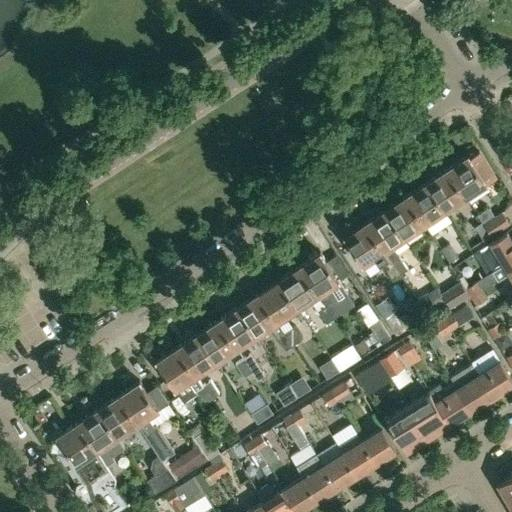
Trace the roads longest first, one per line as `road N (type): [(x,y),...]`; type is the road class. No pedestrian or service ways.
road 1 (residential): [(0,395),(465,89)]
road 2 (tertiary): [(0,234),(348,0)]
road 3 (unclassified): [(64,511),(0,406)]
